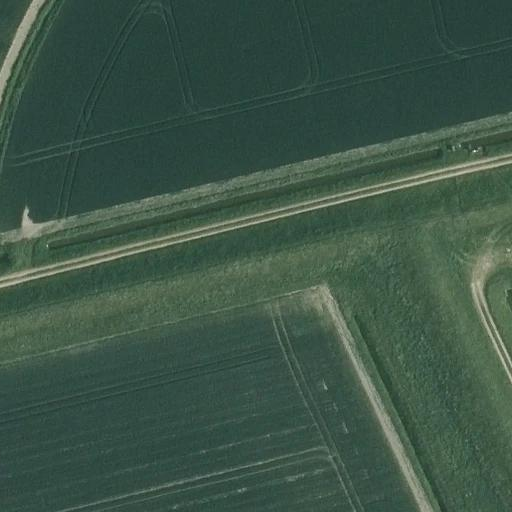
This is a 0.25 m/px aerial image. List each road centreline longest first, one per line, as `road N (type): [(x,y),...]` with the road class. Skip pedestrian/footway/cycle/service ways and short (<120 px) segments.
road 1 (track): [(511,160),(0,282)]
road 2 (track): [(511,358),(478,283),(480,271),(511,256)]
